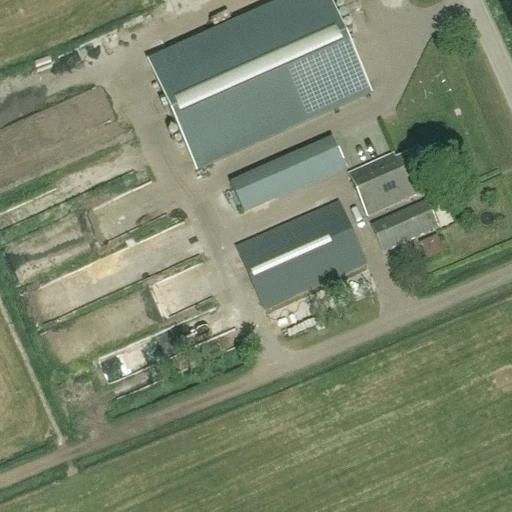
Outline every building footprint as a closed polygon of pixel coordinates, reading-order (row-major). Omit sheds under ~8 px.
[(329,0),(298,0),(150,66),(196,171),(371,94),(329,0)] [(434,184),(420,152),(398,162),(396,158),(349,178),(367,219),(423,195),(421,190),(434,184)] [(242,218),(290,196),(277,167),(229,189),(242,218)] [(438,229),(426,203),(374,227),(385,253),(438,229)] [(366,266),(339,206),(239,250),(266,311),(366,266)] [(111,269),(64,287),(69,299),(83,293),(86,299),(118,287),(111,269)] [(191,307),(184,284),(154,294),(150,281),(129,287),(140,323),(191,307)]
